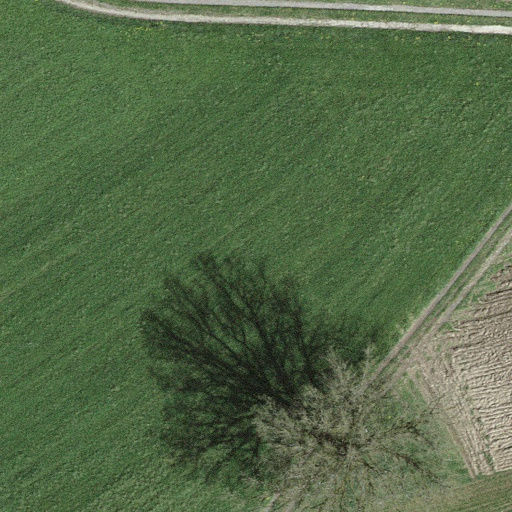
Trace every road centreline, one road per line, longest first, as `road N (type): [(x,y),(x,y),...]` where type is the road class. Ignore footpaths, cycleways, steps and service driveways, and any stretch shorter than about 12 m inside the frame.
road 1 (track): [(263,511),(511,212)]
road 2 (track): [(511,19),(154,0)]
